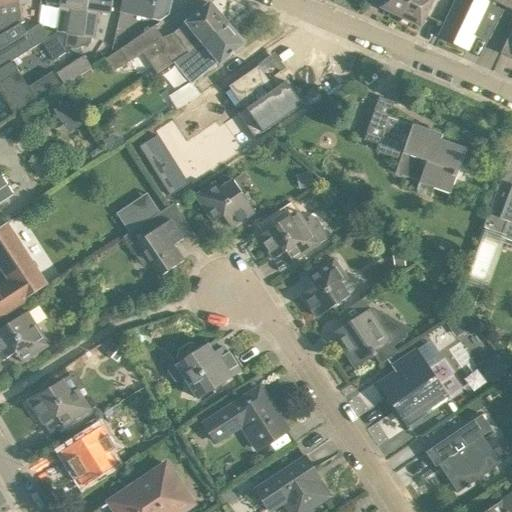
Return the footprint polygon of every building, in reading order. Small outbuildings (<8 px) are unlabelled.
[(0,0),(0,36),(4,35),(20,25),(21,24),(18,4),(17,0),(0,0)] [(112,0),(88,0),(83,36),(67,34),(57,32),(48,39),(42,43),(53,61),(71,49),(75,50),(90,44),(91,38),(93,25),(95,25),(97,11),(110,13),(112,0)] [(57,32),(67,34),(83,36),(88,0),(45,0),(45,4),(59,7),(60,7),(57,32)] [(158,22),(168,16),(172,1),(169,0),(123,0),(121,13),(158,22)] [(384,0),(380,9),(401,19),(409,0),(384,0)] [(409,0),(401,19),(420,28),(433,0),(409,0)] [(467,50),(489,5),(478,0),(457,0),(440,37),(467,50)] [(511,0),(493,0),(492,2),(511,11),(511,28),(500,55),(501,55),(503,52),(511,56),(511,0)] [(180,39),(175,34),(161,39),(153,28),(104,60),(112,72),(131,60),(131,61),(144,53),(157,73),(166,68),(175,62),(187,53),(188,54),(201,44),(226,25),(219,16),(218,13),(215,9),(212,8),(210,4),(186,24),(191,30),(180,39)] [(0,69),(34,49),(42,43),(48,39),(38,25),(26,33),(20,25),(4,35),(0,36),(0,69)] [(226,25),(201,44),(219,64),(219,65),(243,45),(240,42),(240,39),(237,35),(234,34),(226,25)] [(229,87),(245,110),(244,111),(260,135),(274,125),(303,105),(303,104),(301,105),(288,87),(289,86),(280,74),(281,73),(281,72),(268,81),(258,67),(271,59),(270,57),(268,58),(268,59),(258,66),(258,67),(229,87)] [(58,73),(66,87),(92,71),(84,58),(58,73)] [(30,88),(13,62),(0,69),(0,82),(20,115),(62,86),(53,73),(30,88)] [(177,110),(198,96),(190,83),(168,97),(177,110)] [(441,136),(416,127),(389,117),(394,103),(379,98),(364,141),(390,150),(388,157),(400,161),(395,175),(450,195),(465,150),(440,141),(441,136)] [(55,110),(61,121),(75,112),(68,102),(55,110)] [(204,171),(263,143),(256,128),(197,157),(204,171)] [(108,138),(105,148),(109,153),(115,151),(118,141),(108,138)] [(298,186),(302,188),(305,190),(312,186),(312,178),(305,173),(298,177),(298,186)] [(511,176),(503,173),(482,228),(500,235),(499,238),(511,242),(511,176)] [(0,175),(0,202),(11,196),(0,175)] [(212,223),(222,217),(231,229),(254,214),(232,181),(220,189),(216,183),(195,197),(212,223)] [(136,229),(160,214),(146,194),(116,214),(129,234),(136,229)] [(183,240),(172,224),(163,211),(160,214),(136,229),(143,239),(141,241),(140,243),(139,245),(139,247),(140,248),(160,278),(183,262),(173,247),(183,240)] [(314,218),(303,225),(297,215),(292,218),(290,216),(258,238),(273,261),(285,253),(292,263),(319,245),(318,245),(328,238),(314,218)] [(0,317),(49,286),(23,248),(7,224),(0,228),(0,272),(5,281),(0,284),(0,317)] [(404,267),(402,253),(391,255),(393,269),(404,267)] [(316,319),(349,297),(340,284),(347,280),(333,260),(307,277),(313,287),(301,295),(316,319)] [(442,279),(449,269),(445,266),(438,276),(442,279)] [(463,282),(455,306),(467,321),(480,288),(463,282)] [(371,309),(368,311),(332,335),(355,370),(374,357),(379,365),(396,354),(392,348),(406,338),(405,335),(411,331),(371,309)] [(94,310),(83,317),(90,328),(101,322),(94,310)] [(27,313),(21,317),(0,330),(0,357),(3,362),(21,350),(27,360),(49,347),(27,313)] [(446,324),(456,339),(471,329),(461,314),(446,324)] [(239,373),(231,360),(224,348),(213,355),(207,346),(206,346),(188,343),(178,350),(176,360),(182,362),(191,375),(184,379),(197,399),(239,373)] [(117,362),(123,355),(114,348),(108,356),(117,362)] [(390,366),(395,373),(379,384),(404,422),(416,413),(419,417),(423,414),(424,416),(448,400),(414,349),(390,366)] [(506,373),(493,354),(478,365),(491,384),(506,373)] [(44,426),(57,418),(63,428),(89,411),(76,390),(70,394),(62,381),(29,402),(44,426)] [(214,443),(240,427),(255,452),(287,431),(269,404),(267,405),(257,390),(203,425),(214,443)] [(459,411),(452,401),(442,408),(448,417),(459,411)] [(425,453),(425,454),(435,468),(442,464),(446,470),(444,471),(458,492),(457,493),(457,494),(467,488),(468,489),(471,488),(469,486),(495,469),(477,441),(491,431),(481,415),(425,453)] [(82,486),(115,466),(107,453),(114,449),(101,428),(74,445),(80,455),(67,463),(82,486)] [(304,457),(254,490),(263,505),(284,492),(296,511),(308,511),(329,498),(318,482),(320,481),(304,457)] [(180,511),(191,504),(164,465),(101,509),(102,509),(110,504),(115,511),(180,511)] [(511,511),(511,495),(486,511),(511,511)]
